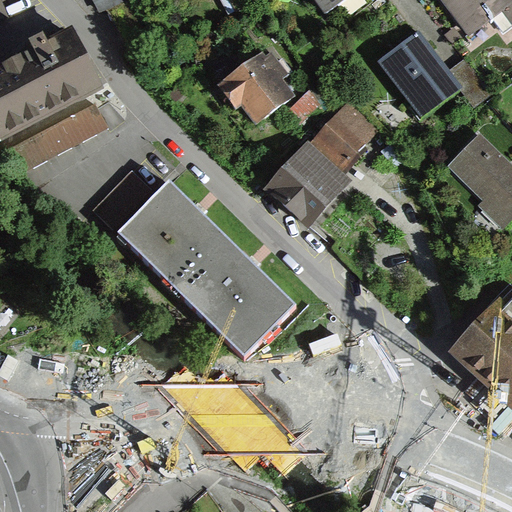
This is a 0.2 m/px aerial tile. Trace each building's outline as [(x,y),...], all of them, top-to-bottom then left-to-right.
[(0,0),(0,20),(10,17),(2,0),(0,0)] [(342,0),(312,0),(324,14),(342,0)] [(511,0),(441,0),(469,37),(493,19),(503,33),(511,26),(511,0)] [(127,2),(108,12),(125,47),(145,37),(127,2)] [(0,136),(1,136),(3,141),(106,87),(72,23),(49,35),(45,28),(26,37),(30,46),(0,61),(0,136)] [(378,62),(418,117),(458,88),(472,108),(489,96),(463,61),(449,71),(420,32),(378,62)] [(243,105),(256,123),(294,96),(282,80),(289,75),(272,51),(267,54),(263,49),(217,83),(237,109),(243,105)] [(310,90),(286,113),(299,125),(323,102),(310,90)] [(379,134),(346,103),(267,185),(308,224),(351,180),(342,171),(379,134)] [(96,106),(13,147),(25,171),(108,129),(96,106)] [(484,201),(478,207),(504,231),(511,222),(511,161),(482,131),(448,165),(484,201)] [(174,182),(121,235),(247,359),(299,305),(174,182)] [(511,284),(451,350),(511,406),(511,284)]
